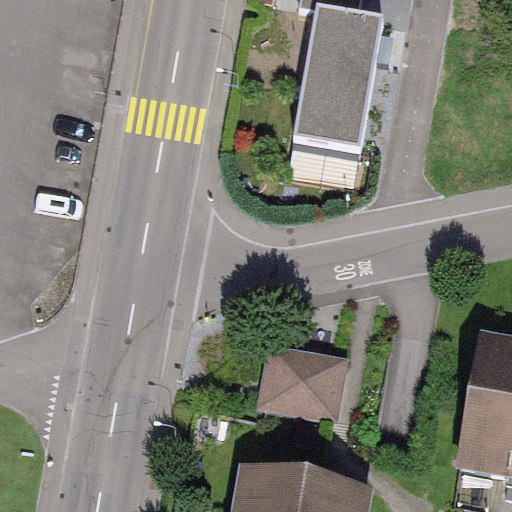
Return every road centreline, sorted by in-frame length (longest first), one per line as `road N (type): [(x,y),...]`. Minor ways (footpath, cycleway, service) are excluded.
road 1 (unclassified): [(511,238),(304,283),(141,272)]
road 2 (tertiary): [(190,0),(141,272)]
road 3 (tertiary): [(120,384),(98,511)]
road 4 (residential): [(120,384),(47,374),(0,378)]
